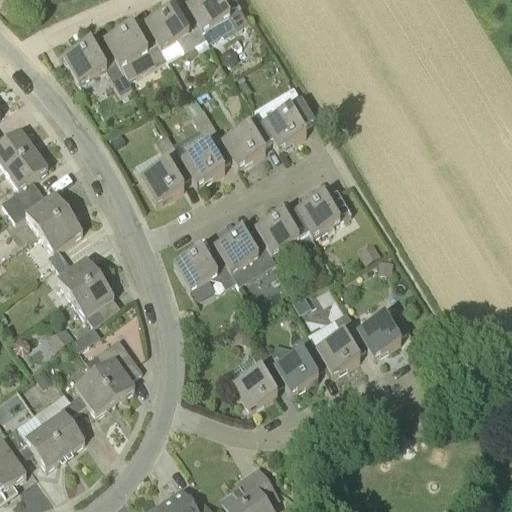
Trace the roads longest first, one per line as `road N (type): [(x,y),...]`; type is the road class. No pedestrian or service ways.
road 1 (residential): [(166,414),(247,442),(288,436),(429,376)]
road 2 (residential): [(140,248),(83,143),(15,57)]
road 3 (residential): [(140,248),(321,170)]
road 4 (residential): [(166,414),(171,334),(140,248)]
road 5 (residential): [(15,57),(136,0)]
road 6 (residential): [(98,511),(143,462),(166,414)]
